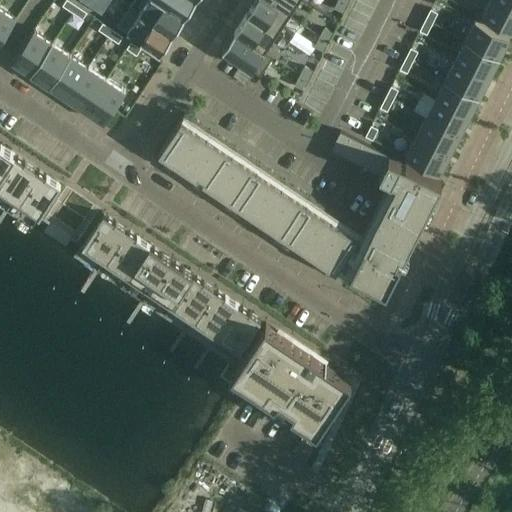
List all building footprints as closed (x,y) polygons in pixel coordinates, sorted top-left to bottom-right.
[(72,11),(77,5),(69,0),(65,0),(62,5),(72,11)] [(80,0),(101,14),(110,0),(80,0)] [(184,17),(159,0),(147,0),(139,12),(172,34),(184,17)] [(159,0),(184,17),(195,0),(159,0)] [(288,15),(266,0),(254,0),(246,13),(276,33),(288,15)] [(309,2),(305,0),(266,0),(288,15),(298,0),(303,0),(308,3),(309,2)] [(346,2),(342,0),(338,0),(334,7),(341,11),(346,2)] [(511,6),(499,0),(489,0),(481,16),(511,31),(511,6)] [(77,5),(72,11),(82,18),(87,11),(77,5)] [(0,40),(16,17),(0,6),(0,40)] [(425,19),(432,23),(437,12),(430,8),(425,19)] [(172,34),(139,12),(127,31),(160,53),(172,34)] [(276,33),(246,13),(234,31),(273,56),(273,55),(265,50),(276,33)] [(432,23),(425,19),(419,30),(426,33),(432,23)] [(475,19),(465,40),(499,57),(509,37),(475,19)] [(108,35),(113,29),(103,22),(98,29),(108,35)] [(324,27),(319,37),(326,40),(331,31),(324,27)] [(31,73),(52,41),(34,29),(12,61),(31,73)] [(113,29),(108,35),(118,42),(123,35),(113,29)] [(273,56),(234,31),(222,49),(260,75),(273,56)] [(326,40),(319,37),(314,46),(322,50),(326,40)] [(489,76),(499,57),(465,40),(455,59),(489,76)] [(49,85),(70,53),(52,41),(31,73),(49,85)] [(136,54),(141,47),(131,41),(126,47),(136,54)] [(405,57),(412,61),(418,50),(410,47),(405,57)] [(67,97),(88,65),(70,53),(49,85),(67,97)] [(407,72),(412,61),(405,57),(399,68),(407,72)] [(479,96),(489,76),(455,59),(445,78),(479,96)] [(246,84),(253,73),(240,64),(233,75),(246,84)] [(85,109),(106,77),(88,65),(67,97),(85,109)] [(311,70),(304,66),(299,75),(307,79),(311,70)] [(307,79),(299,75),(295,85),(302,88),(307,79)] [(104,122),(125,90),(106,77),(85,109),(104,122)] [(469,115),(479,96),(445,78),(435,97),(469,115)] [(385,96),(392,100),(398,89),(391,85),(385,96)] [(387,110),(392,100),(385,96),(380,107),(387,110)] [(460,134),(469,115),(435,97),(425,116),(460,134)] [(185,112),(159,151),(327,263),(335,269),(361,230),(185,112)] [(460,134),(425,116),(415,136),(450,153),(460,134)] [(365,135),(372,139),(378,128),(371,124),(365,135)] [(340,130),(331,149),(396,182),(368,236),(350,273),(386,291),(441,182),(441,181),(389,155),(340,130)] [(450,153),(415,136),(405,156),(439,173),(450,153)] [(0,144),(0,174),(14,154),(0,144)] [(14,154),(0,174),(0,190),(14,200),(35,168),(14,154)] [(35,168),(14,200),(39,217),(60,185),(35,168)] [(104,214),(82,246),(104,260),(125,228),(104,214)] [(125,228),(104,260),(129,277),(150,245),(125,228)] [(150,245),(129,277),(150,291),(171,259),(150,245)] [(171,259),(150,291),(171,305),(193,273),(171,259)] [(193,273),(171,305),(192,320),(214,288),(193,273)] [(214,288),(192,320),(217,336),(238,304),(214,288)] [(238,304),(217,336),(239,351),(261,319),(238,304)] [(265,322),(231,374),(317,432),(352,380),(265,322)]
